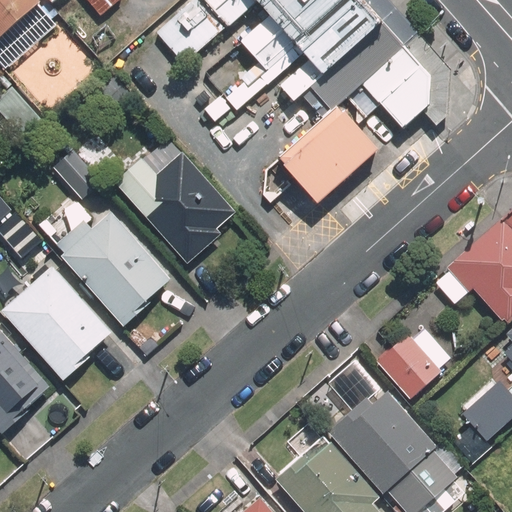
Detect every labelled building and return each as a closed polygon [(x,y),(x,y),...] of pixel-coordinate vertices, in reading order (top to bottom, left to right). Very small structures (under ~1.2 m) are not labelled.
[(0,0),(0,33),(37,1),(35,0),(0,0)] [(115,0),(84,0),(98,15),(115,0)] [(348,99),(405,49),(361,0),(190,0),(154,32),(181,62),(249,2),(263,19),(239,40),(266,69),(291,47),(303,61),(277,85),(291,101),(301,95),(326,118),(336,108),(348,99)] [(378,107),(400,131),(429,106),(430,77),(405,49),(348,99),(365,118),(378,107)] [(41,119),(12,86),(0,96),(0,112),(21,137),(41,119)] [(315,207),(376,153),(336,108),(326,118),(276,162),(315,207)] [(105,122),(85,140),(114,172),(133,155),(105,122)] [(164,139),(151,124),(133,140),(146,155),(164,139)] [(232,211),(180,153),(129,198),(186,262),(220,232),(215,227),(232,211)] [(76,159),(59,174),(80,199),(98,184),(76,159)] [(93,230),(84,220),(89,215),(72,196),(45,219),(63,239),(57,243),(67,253),(63,256),(123,324),(149,301),(147,298),(169,278),(111,214),(93,230)] [(39,241),(11,210),(0,220),(0,231),(22,256),(39,241)] [(511,211),(433,282),(453,306),(472,289),(504,325),(511,317),(511,211)] [(112,330),(54,263),(2,309),(64,379),(92,354),(89,351),(112,330)] [(511,415),(511,326),(504,334),(511,342),(511,346),(502,355),(510,364),(459,409),(486,439),(511,415)] [(446,359),(420,329),(410,339),(407,335),(376,363),(408,399),(439,371),(436,367),(446,359)] [(0,433),(0,434),(27,411),(24,407),(48,386),(0,332),(0,433)] [(364,398),(326,431),(380,494),(390,485),(412,510),(455,472),(385,392),(370,405),(364,398)] [(320,437),(273,480),(301,511),(374,511),(368,505),(375,499),(320,437)] [(266,511),(254,499),(239,511),(266,511)]
